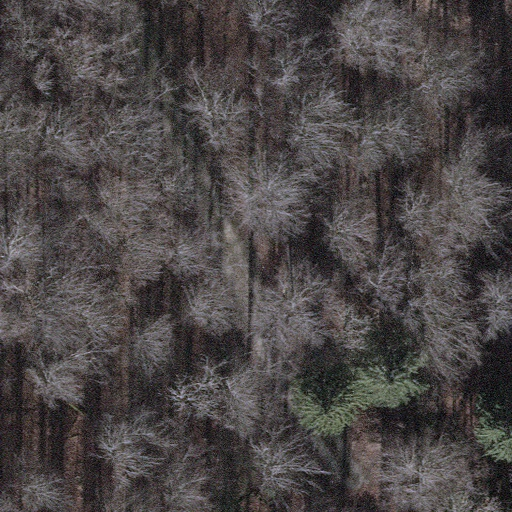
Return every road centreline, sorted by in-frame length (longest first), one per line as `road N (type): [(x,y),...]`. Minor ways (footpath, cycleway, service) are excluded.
road 1 (track): [(141,0),(304,408),(377,511)]
road 2 (track): [(511,428),(243,256)]
